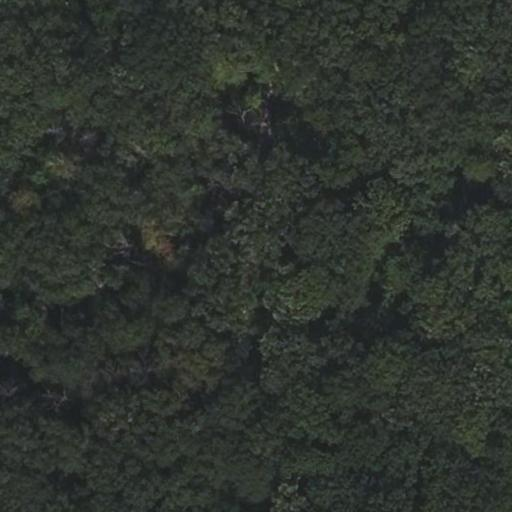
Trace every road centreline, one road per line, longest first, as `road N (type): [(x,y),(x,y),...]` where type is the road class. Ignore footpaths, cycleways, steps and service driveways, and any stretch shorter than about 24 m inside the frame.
road 1 (track): [(300,0),(262,156),(217,511)]
road 2 (track): [(0,89),(99,0)]
